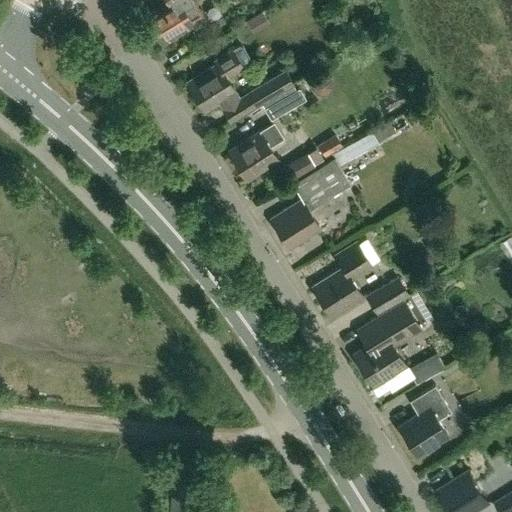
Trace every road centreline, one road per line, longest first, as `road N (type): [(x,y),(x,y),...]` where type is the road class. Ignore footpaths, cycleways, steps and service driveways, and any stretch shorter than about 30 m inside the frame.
road 1 (residential): [(419,511),(157,86),(75,0)]
road 2 (secondary): [(304,410),(168,224),(0,68)]
road 3 (unclassified): [(304,410),(248,438),(0,412)]
